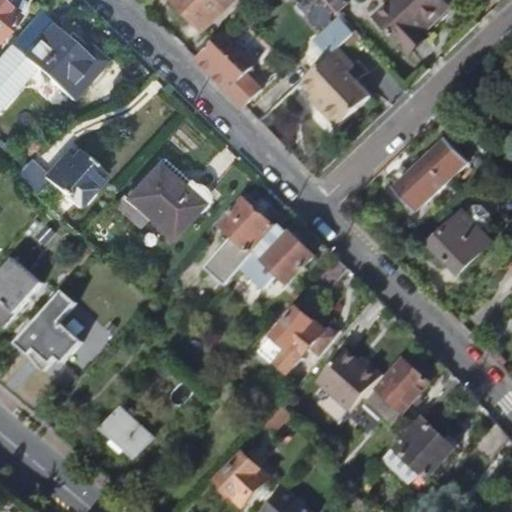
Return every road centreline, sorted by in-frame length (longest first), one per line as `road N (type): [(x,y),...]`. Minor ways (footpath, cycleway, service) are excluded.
road 1 (unclassified): [(315,207),(102,0)]
road 2 (unclassified): [(511,410),(315,207)]
road 3 (unclassified): [(315,207),(511,22)]
road 4 (tertiary): [(0,432),(94,511)]
